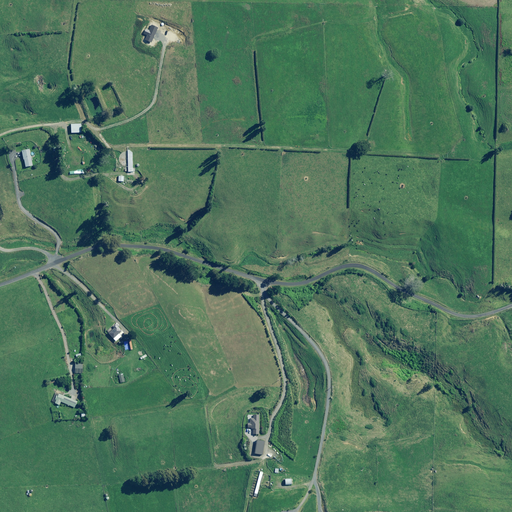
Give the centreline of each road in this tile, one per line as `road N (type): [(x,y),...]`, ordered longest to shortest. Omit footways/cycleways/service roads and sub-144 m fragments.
road 1 (unclassified): [(0,284),(119,246),(157,249),(284,286),(360,266),(464,315),(511,302)]
road 2 (track): [(0,136),(84,123),(64,62),(71,0)]
road 3 (unknown): [(35,272),(59,323),(74,387)]
